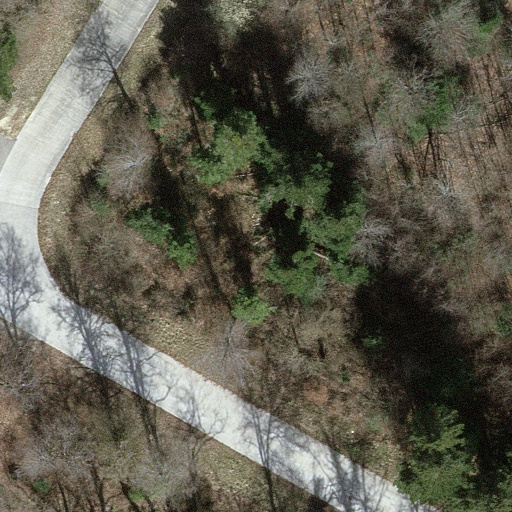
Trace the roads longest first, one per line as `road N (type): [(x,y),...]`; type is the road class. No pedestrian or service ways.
road 1 (track): [(0,240),(73,333),(385,511)]
road 2 (track): [(0,223),(131,0)]
